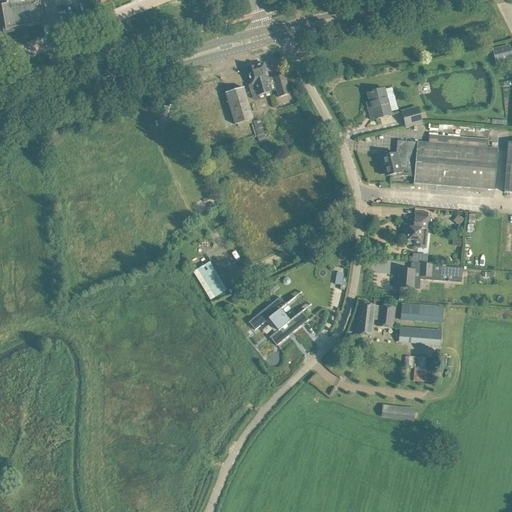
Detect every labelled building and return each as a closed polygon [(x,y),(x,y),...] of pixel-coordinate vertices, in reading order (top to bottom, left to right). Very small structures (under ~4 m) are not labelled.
[(4,0),(6,5),(0,6),(1,6),(3,18),(5,31),(24,28),(43,25),(39,0),(4,0)] [(493,49),(496,62),(511,58),(511,57),(509,45),(493,49)] [(263,64),(246,69),(251,85),(254,96),(270,92),(267,84),(269,84),(268,80),(263,64)] [(284,75),(268,80),(269,84),(274,83),(278,98),(290,94),(284,75)] [(225,93),(228,103),(234,125),(252,119),(243,88),(225,93)] [(384,89),(377,91),(367,94),(371,109),(368,110),(371,120),(391,115),(384,89)] [(417,108),(402,112),(403,118),(406,127),(421,123),(419,113),(417,108)] [(253,121),(252,121),(253,123),(253,124),(256,135),(259,142),(265,140),(259,119),(253,121)] [(428,144),(407,142),(397,141),(396,154),(380,158),(384,174),(383,174),(384,175),(385,177),(392,175),(414,177),(413,184),(494,190),(498,149),(487,148),(488,140),(428,135),(428,144)] [(403,227),(402,235),(408,235),(407,244),(413,245),(413,247),(420,247),(426,248),(428,230),(429,230),(430,221),(430,213),(414,212),(413,224),(413,228),(403,227)] [(226,290),(209,262),(193,272),(210,300),(226,290)] [(398,288),(408,288),(419,289),(420,276),(442,278),(443,265),(420,263),(419,271),(413,271),(399,270),(398,288)] [(245,288),(260,278),(255,270),(240,280),(245,288)] [(337,272),(335,285),(340,285),(339,290),(344,290),(346,279),(343,278),(343,273),(337,272)] [(275,345),(276,346),(308,320),(308,319),(307,320),(301,312),(305,309),(288,322),(279,310),(286,305),(285,304),(284,305),(279,298),(280,298),(279,297),(248,322),(249,323),(250,322),(255,329),(254,329),(255,330),(269,318),(278,330),(269,337),(269,338),(270,337),(276,345),(275,345)] [(378,320),(378,327),(391,328),(394,308),(360,304),(356,334),(370,336),(372,320),(378,320)] [(401,305),(400,319),(443,322),(443,308),(401,305)] [(399,328),(398,342),(441,345),(441,341),(442,331),(441,331),(399,328)] [(414,368),(413,382),(426,383),(427,369),(424,369),(425,357),(405,356),(404,367),(414,368)] [(413,409),(383,407),(382,417),(412,419),(413,409)]
